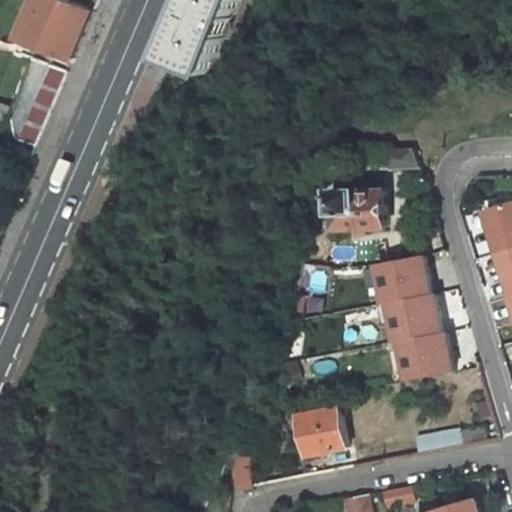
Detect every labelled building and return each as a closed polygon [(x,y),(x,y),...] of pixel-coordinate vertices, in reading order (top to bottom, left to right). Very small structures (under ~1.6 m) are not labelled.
[(96,11),(71,0),(41,0),(26,37),(76,58),(96,11)] [(71,0),(96,11),(100,0),(71,0)] [(203,74),(234,0),(187,0),(163,57),(203,74)] [(22,46),(68,67),(69,66),(72,67),(76,58),(26,37),(22,46)] [(49,64),(20,137),(38,144),(67,71),(49,64)] [(394,168),(423,168),(417,149),(393,149),(394,168)] [(413,198),(412,173),(398,173),(397,197),(413,198)] [(342,192),(386,192),(387,182),(342,181),(342,192)] [(386,230),(386,192),(342,192),(338,192),(338,230),(386,230)] [(502,237),(511,233),(511,205),(494,212),(502,237)] [(411,381),(459,373),(440,254),(378,264),(391,341),(405,339),(411,381)] [(310,458),(350,450),(343,409),(307,417),(311,437),(306,438),(310,458)] [(252,489),(259,459),(244,456),(237,486),(252,489)] [(413,487),(385,492),(387,501),(389,507),(417,503),(413,487)] [(347,499),(350,511),(372,511),(369,495),(347,499)] [(480,511),(477,499),(437,509),(437,511),(435,511),(480,511)] [(380,500),(383,511),(389,507),(387,501),(380,500)]
